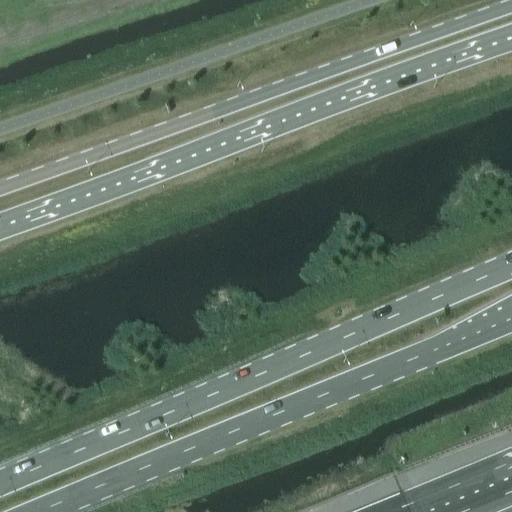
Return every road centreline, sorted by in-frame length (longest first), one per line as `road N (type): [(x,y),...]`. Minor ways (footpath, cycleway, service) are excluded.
road 1 (primary): [(511,265),(0,483)]
road 2 (primary): [(0,220),(511,30)]
road 3 (primary): [(511,5),(0,188)]
road 4 (primary): [(38,511),(511,317)]
